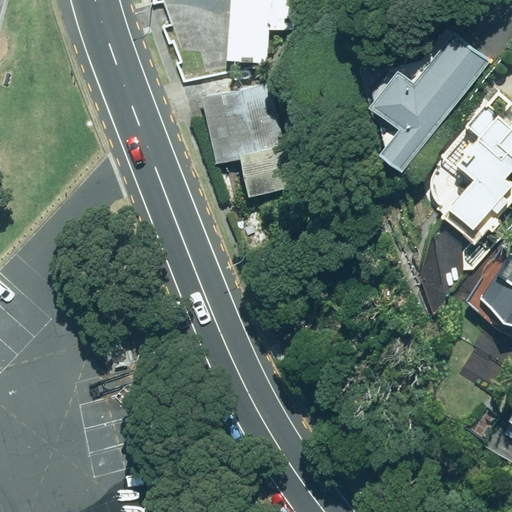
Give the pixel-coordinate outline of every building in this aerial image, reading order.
[(221,0),(220,63),(260,64),(261,32),(293,33),(294,0),(221,0)] [(403,0),(412,10),(424,0),(403,0)] [(403,91),(387,78),(361,109),(390,133),(366,162),(389,180),(482,66),(447,38),(403,91)] [(273,151),(282,149),(267,81),(196,96),(211,166),(230,162),(239,204),(282,195),(273,151)] [(511,118),(504,127),(484,108),(461,132),(468,138),(446,163),(444,163),(443,164),(441,165),(440,166),(439,167),(438,168),(436,169),(435,170),(434,171),(433,172),(432,174),(432,175),(431,177),(430,178),(430,180),(430,181),(429,183),(429,184),(429,186),(429,188),(429,189),(430,191),(430,192),(430,194),(431,195),(432,197),(432,198),(433,200),(434,201),(435,202),(436,203),(437,204),(439,205),(440,206),(441,207),(438,211),(473,243),(505,208),(497,201),(507,190),(498,182),(511,167),(511,118)] [(511,236),(470,305),(506,327),(511,330),(511,236)] [(511,422),(498,448),(511,455),(511,422)]
